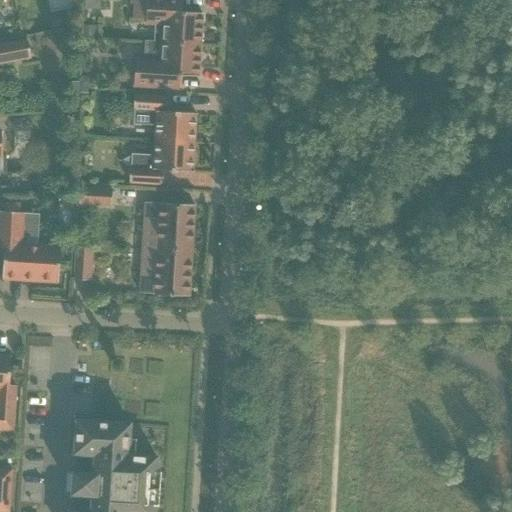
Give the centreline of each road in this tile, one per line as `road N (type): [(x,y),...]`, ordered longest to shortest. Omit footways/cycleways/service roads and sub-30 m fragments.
road 1 (residential): [(223,320),(246,0)]
road 2 (residential): [(223,320),(198,328),(0,313)]
